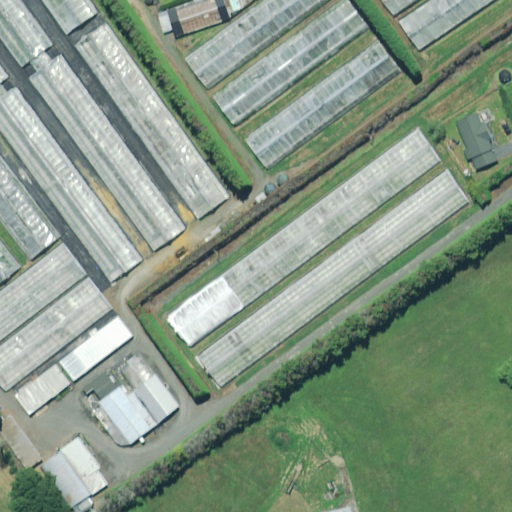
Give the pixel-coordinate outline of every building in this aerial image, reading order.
[(48,50),(54,46),(20,0),(0,0),(0,35),(23,68),(33,61),(42,72),(32,79),(156,252),(187,230),(63,57),(56,62),(48,50)] [(47,0),(73,33),(101,12),(91,0),(47,0)] [(233,20),(226,0),(204,0),(160,15),(166,34),(174,31),(176,39),(233,20)] [(326,0),(268,0),(206,46),(188,60),(209,88),(326,0)] [(368,26),(348,0),(342,0),(214,97),(236,125),(368,26)] [(418,0),(383,0),(395,16),(418,0)] [(496,0),(433,0),(401,22),(421,51),(496,0)] [(229,199),(105,26),(78,45),(202,219),(229,199)] [(400,70),(379,42),(247,140),(268,168),(400,70)] [(0,135),(111,284),(144,259),(18,91),(11,96),(1,83),(10,76),(0,62),(0,135)] [(499,162),(481,114),(459,122),(470,150),(466,151),(470,161),(474,160),(478,170),(499,162)] [(442,161),(419,131),(170,317),(191,346),(442,161)] [(0,156),(0,216),(32,258),(61,235),(0,156)] [(470,201),(448,172),(200,357),(222,387),(470,201)] [(0,285),(22,268),(0,240),(0,285)] [(0,341),(87,274),(64,245),(0,294),(0,341)] [(113,309),(90,279),(0,348),(0,382),(7,391),(113,309)] [(135,337),(121,318),(62,363),(76,382),(135,337)] [(141,356),(122,370),(138,392),(134,395),(158,426),(182,408),(158,375),(156,376),(141,356)] [(72,385),(58,366),(18,397),(32,416),(72,385)] [(134,395),(118,373),(96,390),(105,402),(94,410),(125,451),(158,426),(134,395)] [(103,469),(81,439),(44,466),(75,509),(94,495),(85,482),(103,469)]
